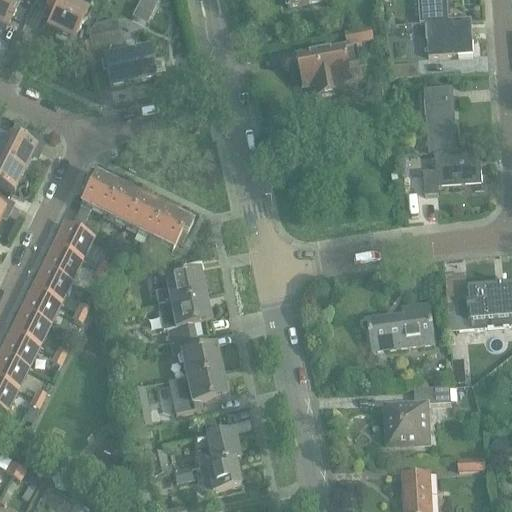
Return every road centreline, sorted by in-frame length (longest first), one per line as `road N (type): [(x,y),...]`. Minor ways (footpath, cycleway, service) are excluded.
road 1 (tertiary): [(319,511),(270,263)]
road 2 (residential): [(270,263),(511,237)]
road 3 (residential): [(511,199),(502,0)]
road 4 (residential): [(0,311),(88,136)]
road 5 (tertiary): [(270,263),(231,98)]
road 6 (residential): [(88,136),(231,98)]
